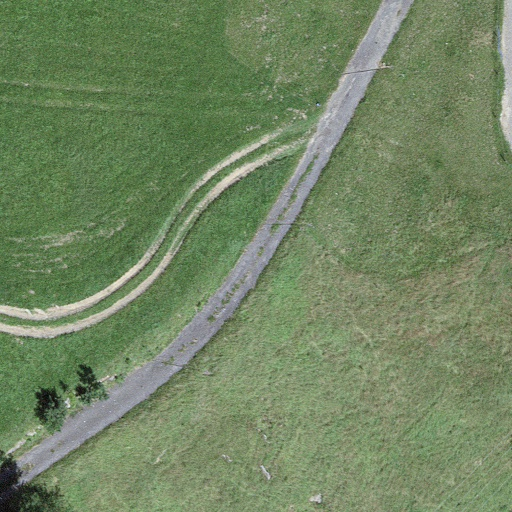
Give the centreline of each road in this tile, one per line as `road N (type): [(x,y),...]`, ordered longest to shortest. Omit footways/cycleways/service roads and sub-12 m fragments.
road 1 (track): [(0,493),(115,405),(260,252),(399,0)]
road 2 (track): [(336,103),(197,180),(109,326),(0,311)]
